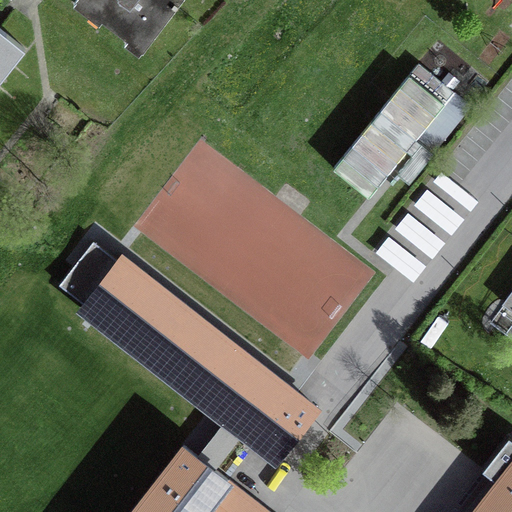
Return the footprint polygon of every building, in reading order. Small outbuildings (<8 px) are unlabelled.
[(179,0),(77,0),(142,49),(179,0)] [(0,78),(25,47),(0,27),(0,78)] [(455,94),(417,64),(332,171),(368,198),(455,94)] [(400,170),(409,178),(432,152),(422,144),(400,170)] [(123,257),(83,310),(210,408),(226,420),(241,431),(276,459),(317,406),(123,257)] [(200,511),(202,511),(225,481),(227,478),(213,468),(241,431),(226,420),(198,456),(184,445),(131,511),(200,511)] [(511,511),(511,463),(474,511),(511,511)] [(265,511),(225,481),(202,511),(265,511)]
